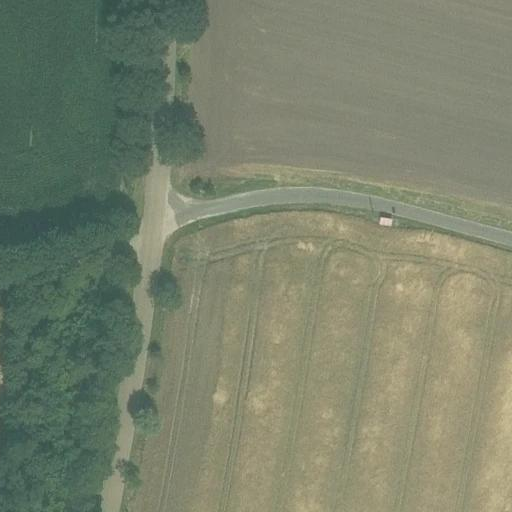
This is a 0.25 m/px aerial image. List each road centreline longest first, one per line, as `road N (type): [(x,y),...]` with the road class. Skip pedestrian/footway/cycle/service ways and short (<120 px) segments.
road 1 (unclassified): [(161,224),(236,203),(315,197),(511,243)]
road 2 (unclassified): [(161,224),(108,511)]
road 3 (unclassified): [(161,0),(161,224)]
road 4 (residential): [(0,279),(72,265),(161,224)]
